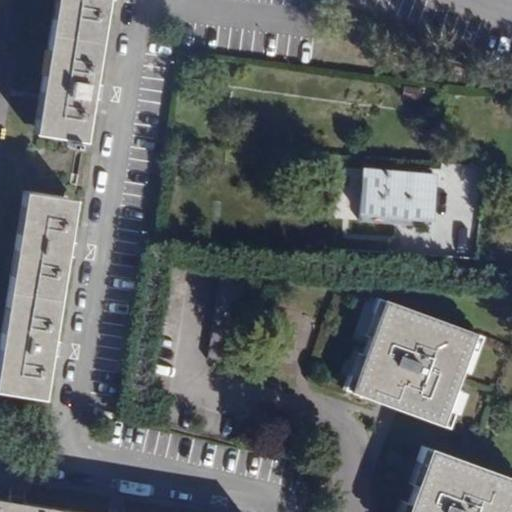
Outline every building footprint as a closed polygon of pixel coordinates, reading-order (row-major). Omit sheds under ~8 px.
[(54,0),(33,133),(83,141),(105,0),(54,0)] [(186,156),(179,149),(168,160),(176,168),(186,156)] [(335,218),(348,219),(351,168),(338,167),(335,218)] [(434,176),(363,170),(359,212),(429,220),(434,176)] [(23,192),(0,334),(0,390),(41,397),(73,200),(23,192)] [(233,362),(248,273),(221,269),(206,359),(233,362)] [(349,391),(440,425),(473,333),(383,300),(349,391)] [(511,479),(430,448),(405,511),(508,511),(511,504),(511,479)] [(0,511),(85,511),(0,498),(0,511)]
